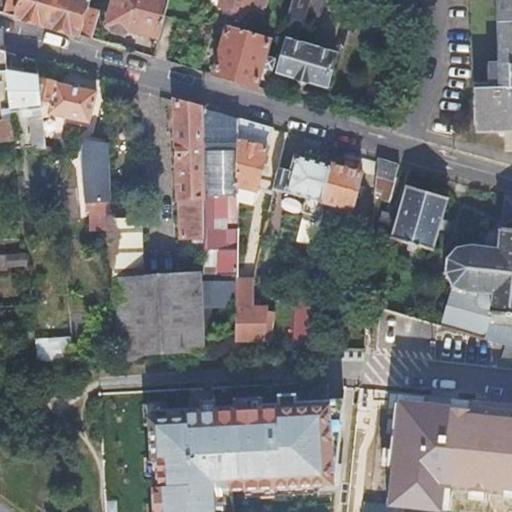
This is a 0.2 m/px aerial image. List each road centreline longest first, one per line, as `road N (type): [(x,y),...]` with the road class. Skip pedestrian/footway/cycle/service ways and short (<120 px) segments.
road 1 (residential): [(0,32),(403,149)]
road 2 (residential): [(403,149),(428,62),(424,1),(414,0)]
